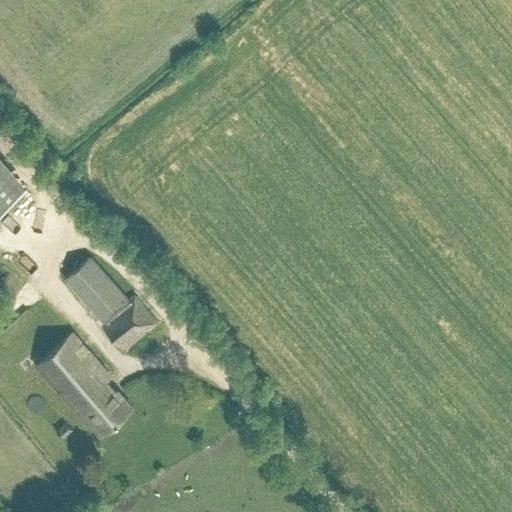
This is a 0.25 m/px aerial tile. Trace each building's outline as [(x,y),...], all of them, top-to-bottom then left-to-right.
[(0,203),(26,181),(0,150),(0,203)] [(66,275),(97,315),(121,296),(90,256),(66,275)] [(102,318),(124,346),(143,331),(142,329),(152,320),(153,321),(155,320),(133,292),(102,318)] [(86,324),(103,345),(110,339),(93,318),(86,324)] [(100,433),(131,407),(105,377),(109,374),(71,329),(34,360),(82,417),(88,419),(100,433)] [(57,429),(65,437),(75,428),(67,420),(57,429)]
